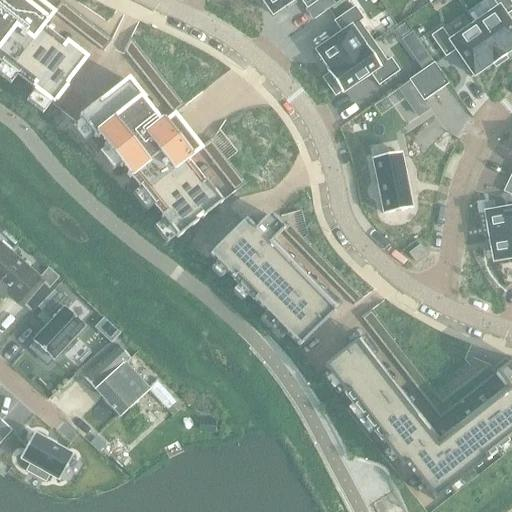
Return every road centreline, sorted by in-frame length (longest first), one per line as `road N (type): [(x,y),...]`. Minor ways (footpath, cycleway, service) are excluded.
road 1 (residential): [(154,0),(259,58),(294,95),(343,223),(389,273),(435,301)]
road 2 (residential): [(435,301),(466,160),(511,105)]
